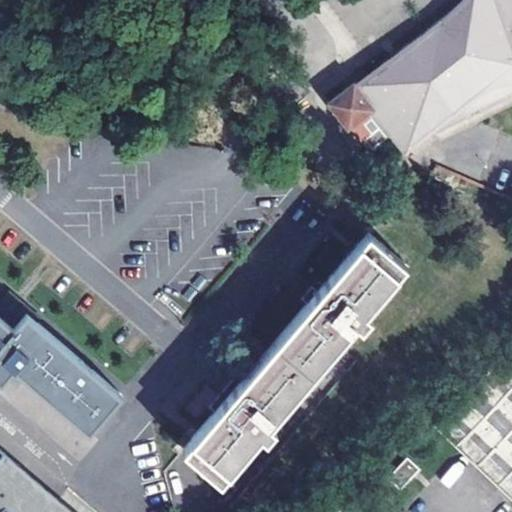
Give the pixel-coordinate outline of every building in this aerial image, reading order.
[(352,133),(366,152),(389,134),(403,153),(416,143),(426,136),(511,98),(511,0),(468,0),(464,4),(449,15),(440,21),(383,65),(368,77),(355,86),(353,82),(328,101),(352,133)] [(215,409),(181,449),(218,479),(257,432),(264,438),(274,424),(269,420),(354,320),(359,325),(370,311),(366,307),(405,261),(368,230),(319,287),(311,281),(301,294),(307,299),(245,372),(237,366),(208,402),(215,409)] [(0,317),(0,379),(11,366),(84,431),(99,415),(117,395),(24,313),(11,327),(0,317)] [(511,369),(498,356),(436,422),(511,493),(511,369)] [(400,489),(419,470),(407,457),(387,477),(400,489)] [(0,511),(55,511),(1,482),(13,469),(0,458),(0,511)] [(440,480),(449,487),(464,469),(455,461),(440,480)] [(69,511),(13,469),(1,482),(55,511),(69,511)]
